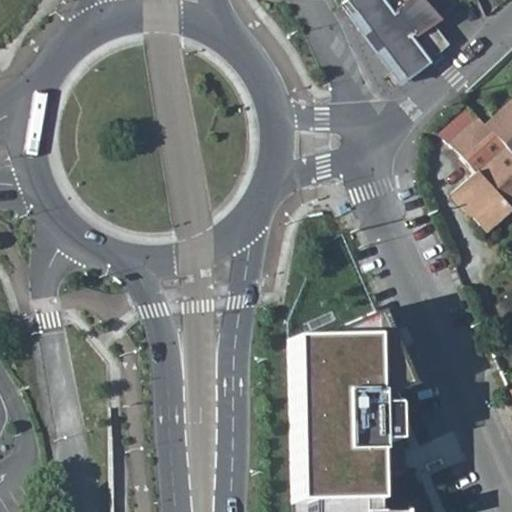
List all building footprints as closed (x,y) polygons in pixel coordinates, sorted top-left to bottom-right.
[(347,0),(408,74),(431,55),(453,36),(423,0),(347,0)] [(511,97),(481,125),(491,136),(504,150),(511,158),(511,97)] [(476,120),(447,147),(461,163),(491,136),(481,125),(476,120)] [(477,175),(504,150),(491,136),(461,163),(473,175),(475,173),(477,175)] [(511,158),(504,150),(477,175),(475,173),(473,175),(451,195),(488,236),(511,213),(511,211),(511,209),(511,158)] [(315,336),(284,334),(284,503),(291,504),(291,511),(371,511),(370,443),(389,444),(386,396),(403,384),(368,315),(315,336)]
